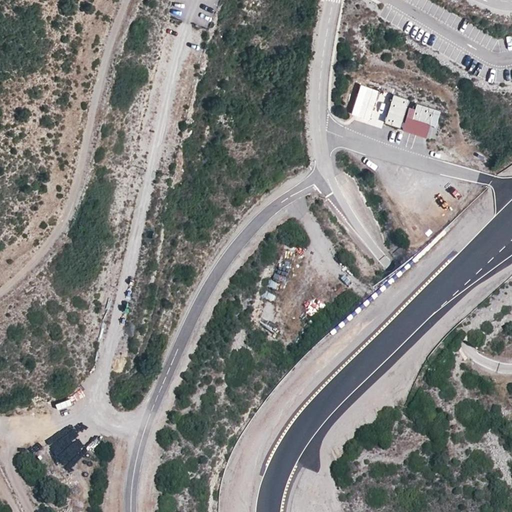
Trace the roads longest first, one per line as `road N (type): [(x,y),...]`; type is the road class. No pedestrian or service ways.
road 1 (track): [(128,0),(100,74),(75,189),(45,247),(0,292)]
road 2 (unclassified): [(331,0),(318,100),(325,177),(394,271)]
